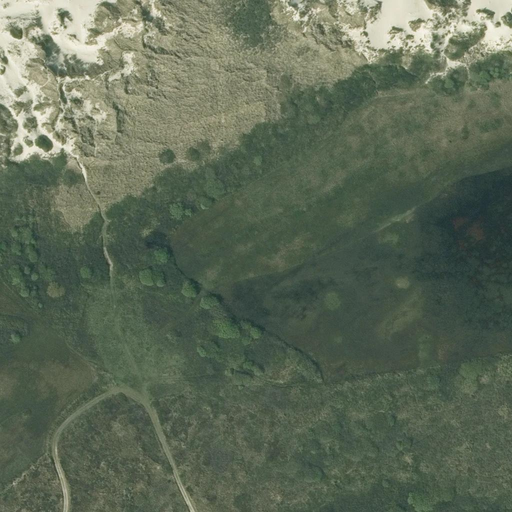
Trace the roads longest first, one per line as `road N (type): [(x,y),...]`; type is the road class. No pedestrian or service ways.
road 1 (track): [(511,150),(327,374),(281,383),(249,368),(140,387),(142,402)]
road 2 (unknown): [(142,402),(110,389),(57,429),(51,447),(63,511)]
road 3 (unknown): [(191,511),(142,402)]
